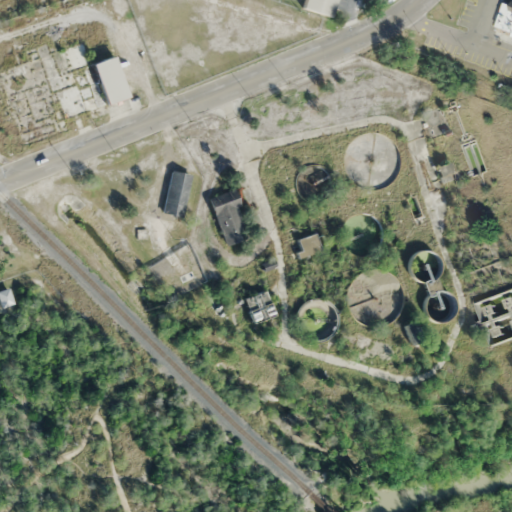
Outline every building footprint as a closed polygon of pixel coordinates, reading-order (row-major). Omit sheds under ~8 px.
[(332,17),(336,0),(305,0),(303,9),(332,17)] [(504,1),(510,3),(511,0),(511,30),(495,25),(504,1)] [(0,68),(0,124),(14,120),(20,143),(59,132),(55,120),(125,99),(107,37),(0,68)] [(457,177),(451,161),(435,166),(441,183),(457,177)] [(191,174),(170,170),(161,212),(181,217),(191,174)] [(208,197),(225,245),(249,237),(232,189),(208,197)] [(319,238),(316,239),(314,232),(292,240),(299,258),(323,249),(319,238)] [(0,289),(8,286),(13,303),(0,307),(0,289)] [(421,340),(413,321),(402,325),(410,344),(421,340)]
